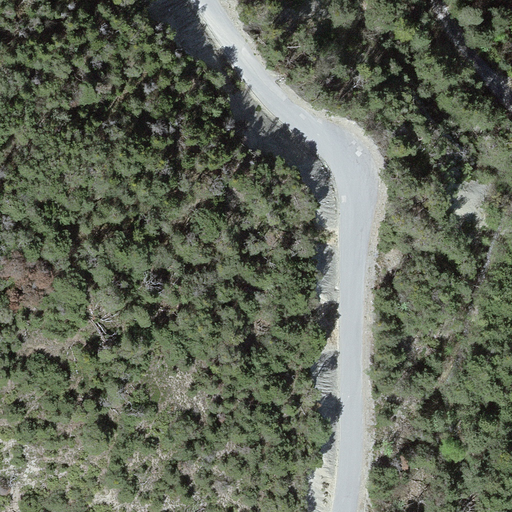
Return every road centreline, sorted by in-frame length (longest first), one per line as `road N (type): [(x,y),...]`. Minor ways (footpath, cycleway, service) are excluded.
road 1 (unclassified): [(361,511),(370,482),(357,188),(299,118),(227,56),(199,0)]
road 2 (track): [(511,115),(431,0)]
